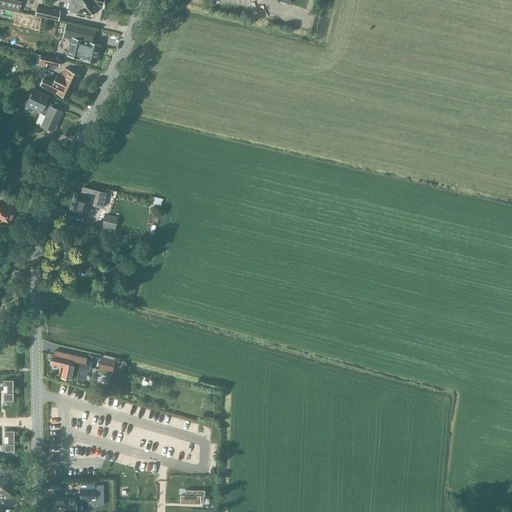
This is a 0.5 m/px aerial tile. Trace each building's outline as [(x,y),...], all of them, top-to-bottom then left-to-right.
[(0,0),(0,6),(19,11),(21,2),(9,0),(0,0)] [(69,0),(67,11),(91,16),(93,10),(96,10),(97,5),(103,6),(104,0),(69,0)] [(35,15),(59,20),(60,13),(37,7),(35,15)] [(41,18),(16,13),(14,24),(39,30),(41,18)] [(97,33),(66,25),(63,36),(72,39),(68,55),(97,63),(101,46),(94,44),(97,33)] [(32,53),(30,62),(47,66),(47,64),(59,66),(60,59),(32,53)] [(45,73),(39,84),(68,99),(80,75),(64,68),(60,76),(56,74),(54,77),(45,73)] [(49,97),(35,90),(27,106),(39,112),(46,115),(41,126),(53,132),(63,111),(51,106),(52,104),(47,101),(49,97)] [(102,208),(106,193),(83,187),(81,194),(76,193),(75,193),(75,194),(70,211),(70,212),(71,213),(71,212),(86,216),(89,204),(102,208)] [(0,226),(10,229),(16,208),(2,204),(1,206),(0,205),(0,226)] [(103,227),(115,230),(118,216),(107,213),(103,227)] [(51,261),(74,267),(77,255),(71,253),(73,244),(63,241),(60,251),(54,249),(51,261)] [(106,283),(120,286),(124,287),(128,271),(124,270),(110,267),(106,283)] [(51,363),(63,366),(63,367),(61,376),(71,378),(74,363),(82,365),(81,369),(89,371),(91,364),(86,363),(87,359),(76,356),(76,355),(54,350),(53,355),(51,363)] [(113,372),(115,360),(102,357),(99,368),(113,372)] [(16,375),(3,375),(3,403),(16,403),(16,375)] [(15,431),(5,431),(5,451),(15,451),(15,431)] [(0,496),(15,497),(16,469),(0,468),(0,496)] [(181,495),(181,502),(191,502),(191,503),(200,503),(200,496),(205,496),(205,490),(185,490),(185,495),(181,495)] [(55,499),(55,511),(82,511),(82,504),(75,504),(75,498),(55,499)]
